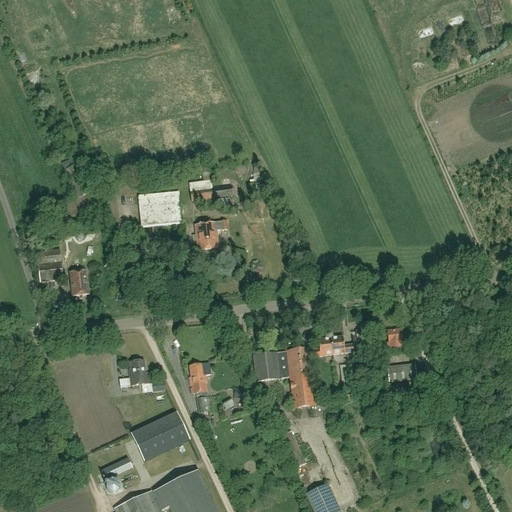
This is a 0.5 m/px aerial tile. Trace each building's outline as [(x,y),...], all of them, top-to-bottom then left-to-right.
[(76,200),(43,216),(50,231),(97,209),(79,165),(64,171),(76,200)] [(204,173),(190,174),(190,183),(205,182),(204,173)] [(232,187),(190,192),(192,202),(233,197),(232,187)] [(151,228),(152,233),(153,234),(154,235),(155,235),(156,235),(157,235),(158,235),(159,235),(160,235),(160,234),(161,234),(162,233),(162,232),(162,227),(182,225),(179,193),(138,197),(141,229),(151,228)] [(227,230),(226,222),(195,225),(198,251),(218,249),(216,231),(221,230),(221,231),(227,230)] [(60,250),(59,250),(34,254),(36,266),(38,266),(40,283),(63,280),(60,250)] [(89,295),(86,272),(70,274),(72,297),(89,295)] [(355,332),(356,342),(368,341),(367,331),(355,332)] [(389,343),(387,344),(387,350),(403,348),(401,331),(387,332),(389,343)] [(343,337),(330,339),(333,355),(355,353),(354,345),(344,346),(343,337)] [(277,354),(253,356),(256,382),(280,380),(280,379),(290,378),(293,409),(316,406),(310,358),(333,355),(330,339),(318,340),(319,349),(309,351),(309,350),(286,353),(277,354)] [(130,363),(131,370),(129,370),(131,387),(149,384),(148,374),(146,374),(144,361),(130,363)] [(210,412),(207,393),(206,385),(207,385),(206,376),(211,375),(209,364),(189,367),(191,378),(189,378),(192,395),(195,395),(198,414),(210,412)] [(414,367),(389,369),(390,382),(416,379),(415,373),(414,367)] [(152,384),(153,393),(166,392),(165,383),(152,384)] [(388,402),(389,410),(427,406),(427,401),(403,404),(402,399),(393,400),(393,401),(388,402)] [(89,420),(80,422),(82,436),(135,430),(132,405),(88,411),(89,420)] [(144,463),(190,441),(177,413),(131,435),(144,463)] [(291,432),(280,438),(294,470),(306,464),(291,432)] [(128,459),(100,472),(105,482),(133,469),(128,459)] [(153,494),(156,501),(155,502),(151,493),(115,510),(116,511),(160,511),(168,507),(171,511),(216,511),(198,473),(153,494)] [(114,481),(111,480),(107,482),(105,485),(104,489),(106,492),(109,495),(112,495),(115,494),(118,492),(119,489),(119,485),(117,483),(114,481)] [(306,495),(313,511),(339,511),(328,486),(306,495)]
